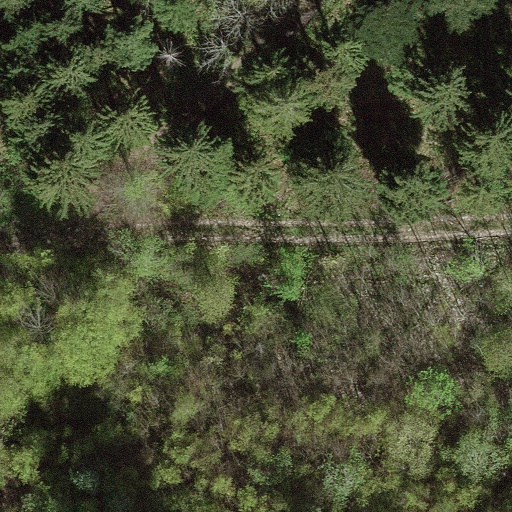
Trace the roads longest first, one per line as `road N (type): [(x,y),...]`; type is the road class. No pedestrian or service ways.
road 1 (track): [(13,244),(511,219)]
road 2 (track): [(313,0),(205,118),(13,244)]
